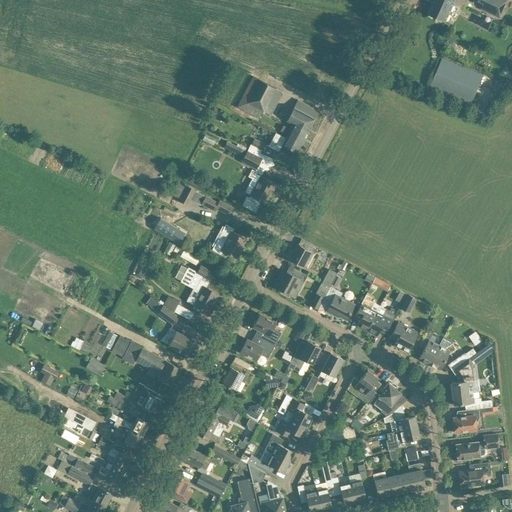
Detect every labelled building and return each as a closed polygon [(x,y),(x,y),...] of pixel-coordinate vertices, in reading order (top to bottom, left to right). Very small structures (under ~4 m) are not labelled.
[(434,0),(428,14),(446,22),(455,3),(456,3),(457,0),(434,0)] [(485,0),(484,3),(503,12),(503,11),(502,11),(506,0),(485,0)] [(430,86),(440,90),(471,104),(483,76),(442,58),(430,86)] [(270,114),(282,92),(252,77),(236,107),(259,119),(263,111),(270,114)] [(287,134),(284,138),(291,142),(293,137),(302,142),(318,111),(298,100),(286,120),(292,124),(289,129),(284,126),(281,130),(287,134)] [(291,142),(284,138),(276,133),(272,140),(269,146),(278,151),(281,145),(297,153),(302,142),(293,137),(291,142)] [(255,139),(252,145),(262,150),(265,144),(255,139)] [(223,148),(241,158),(246,148),(238,144),(237,147),(227,141),(223,148)] [(260,176),(269,181),(274,170),(271,160),(259,154),(260,151),(250,146),(247,151),(262,159),(256,170),(255,171),(261,174),(260,176)] [(262,159),(247,151),(241,162),(256,170),(262,159)] [(245,192),(264,202),(270,192),(271,193),(275,184),(269,181),(260,176),(261,174),(255,171),(252,170),(248,177),(258,182),(255,187),(249,184),(245,192)] [(179,201),(185,204),(187,198),(190,200),(195,191),(186,186),(179,201)] [(233,207),(219,200),(218,203),(205,196),(201,204),(215,211),(216,209),(229,215),(233,207)] [(248,199),(246,198),(241,207),(256,214),(261,203),(249,197),(248,199)] [(161,218),(154,229),(173,240),(179,230),(161,218)] [(220,240),(218,238),(212,249),(220,254),(221,253),(220,253),(221,250),(237,258),(240,251),(239,250),(245,239),(231,232),(233,229),(234,229),(225,224),(221,231),(224,232),(220,240)] [(297,263),(303,266),(306,268),(317,247),(310,243),(306,250),(296,244),(289,259),(297,263)] [(199,258),(183,250),(179,256),(195,265),(199,258)] [(141,261),(137,268),(143,271),(146,264),(141,261)] [(195,285),(197,286),(189,302),(208,312),(214,301),(213,300),(216,293),(205,288),(210,280),(214,273),(201,266),(197,274),(188,269),(181,283),(193,290),(195,285)] [(289,266),(286,272),(283,270),(281,274),(274,286),(285,291),(284,293),(292,298),(301,281),(304,282),(307,275),(289,266)] [(329,269),(321,283),(322,284),(329,287),(336,273),(329,269)] [(372,283),(375,277),(368,274),(365,279),(372,283)] [(336,275),(331,285),(336,287),(341,278),(336,275)] [(375,277),(372,283),(388,291),(390,286),(390,285),(375,277)] [(329,287),(322,284),(316,294),(323,298),(324,298),(330,288),(329,287)] [(321,303),(328,307),(326,311),(333,315),(334,314),(346,320),(354,304),(340,297),(342,293),(330,287),(330,288),(324,298),(321,303)] [(396,300),(401,303),(406,294),(401,291),(396,300)] [(310,305),(318,309),(323,298),(316,294),(310,305)] [(356,325),(366,331),(380,306),(370,301),(372,298),(366,294),(354,317),(359,320),(356,325)] [(415,298),(407,294),(400,309),(408,313),(415,298)] [(149,298),(145,304),(154,311),(158,305),(149,298)] [(171,298),(166,307),(174,311),(190,320),(194,313),(178,304),(179,302),(171,298)] [(163,306),(157,313),(173,325),(178,318),(163,306)] [(380,306),(366,331),(376,336),(380,330),(385,333),(397,311),(391,308),(389,311),(380,306)] [(264,333),(262,338),(275,345),(281,333),(273,328),(275,323),(259,314),(253,327),(264,333)] [(35,319),(31,327),(39,331),(43,323),(35,319)] [(410,331),(411,329),(398,322),(389,338),(390,338),(396,341),(394,345),(408,353),(412,345),(411,344),(417,332),(415,334),(410,331)] [(300,326),(296,333),(303,337),(307,330),(300,326)] [(419,358),(429,364),(439,345),(433,342),(436,337),(432,335),(434,330),(428,327),(421,341),(427,344),(419,358)] [(161,341),(169,345),(186,354),(193,341),(177,332),(176,333),(169,329),(167,334),(161,341)] [(482,341),(475,332),(468,336),(475,346),(482,341)] [(275,345),(262,338),(258,345),(246,339),(240,351),(256,360),(259,354),(268,358),(275,345)] [(123,357),(122,358),(133,364),(135,360),(136,361),(160,374),(157,379),(164,382),(173,387),(182,369),(173,365),(159,357),(154,354),(148,351),(142,348),(143,346),(131,340),(123,357)] [(289,363),(300,369),(305,360),(312,364),(320,348),(319,347),(319,346),(315,344),(314,344),(308,341),(306,345),(301,342),(289,363)] [(439,345),(429,364),(439,369),(448,353),(449,354),(456,349),(452,343),(445,348),(439,345)] [(450,363),(454,369),(469,358),(476,353),(472,348),(465,353),(464,353),(450,363)] [(330,353),(329,355),(319,375),(324,378),(327,373),(334,377),(340,366),(341,366),(344,360),(330,353)] [(449,385),(450,394),(472,392),(471,380),(476,380),(474,367),(472,363),(479,358),(476,353),(469,358),(454,369),(451,370),(452,371),(454,369),(460,377),(460,381),(450,382),(450,384),(449,385)] [(97,369),(100,363),(91,358),(88,365),(97,369)] [(223,382),(232,387),(236,389),(241,381),(245,383),(251,371),(234,362),(223,382)] [(370,388),(377,378),(373,374),(374,373),(367,367),(360,376),(362,377),(354,386),(361,391),(357,396),(366,403),(375,392),(370,388)] [(277,370),(274,376),(281,380),(284,374),(277,370)] [(306,387),(312,390),(318,378),(312,375),(306,387)] [(380,411),(386,416),(391,414),(392,412),(405,401),(398,396),(400,394),(396,391),(397,389),(388,382),(382,390),(384,391),(373,404),(381,410),(380,411)] [(137,403),(143,406),(155,413),(161,400),(155,397),(157,393),(144,386),(144,385),(139,383),(138,384),(134,392),(138,395),(141,396),(137,403)] [(472,392),(450,394),(451,403),(453,403),(453,405),(476,402),(476,409),(492,407),(491,400),(481,401),(481,398),(473,398),(472,392)] [(76,400),(82,403),(86,396),(79,393),(76,400)] [(116,393),(114,398),(121,402),(131,407),(134,402),(116,393)] [(121,402),(114,398),(111,403),(128,413),(131,407),(121,402)] [(287,409),(284,414),(307,427),(312,416),(302,411),(305,405),(292,398),(287,409)] [(239,413),(217,401),(212,409),(221,414),(228,418),(228,419),(235,422),(239,413)] [(212,409),(209,408),(203,420),(215,426),(222,430),(228,419),(228,418),(221,414),(212,409)] [(479,419),(479,409),(457,411),(459,420),(453,421),(454,433),(476,430),(475,423),(476,423),(479,419)] [(390,422),(392,433),(399,431),(417,427),(414,416),(394,420),(392,412),(391,414),(386,416),(383,418),(384,423),(390,422)] [(107,417),(115,422),(123,426),(130,429),(142,436),(149,423),(137,417),(132,425),(110,413),(107,417)] [(307,427),(284,414),(281,420),(275,430),(288,437),(291,431),(302,437),(307,427)] [(258,422),(249,418),(246,423),(248,429),(253,431),(258,422)] [(355,418),(351,423),(359,430),(363,425),(355,418)] [(215,426),(203,420),(196,433),(205,437),(215,442),(222,430),(215,426)] [(123,426),(115,422),(113,426),(128,434),(124,441),(136,448),(142,436),(130,429),(123,426)] [(101,436),(112,441),(114,443),(117,437),(94,424),(91,430),(95,433),(101,436)] [(395,449),(404,447),(402,442),(420,438),(417,427),(399,431),(392,433),(386,434),(388,444),(387,444),(389,451),(395,449)] [(277,443),(272,453),(288,462),(294,452),(280,445),(283,440),(278,437),(272,434),(269,439),(277,443)] [(455,460),(457,462),(465,461),(465,459),(479,457),(482,457),(484,456),(486,455),(486,453),(486,448),(499,447),(497,434),(483,435),(484,442),(478,443),(478,442),(469,443),(469,444),(465,445),(465,444),(455,445),(456,452),(454,454),(455,460)] [(112,441),(101,436),(98,444),(108,449),(112,441)] [(246,443),(239,440),(236,445),(243,449),(246,443)] [(415,445),(404,447),(405,454),(417,451),(415,445)] [(225,459),(236,465),(236,464),(239,459),(239,458),(215,446),(212,452),(225,459)] [(189,447),(183,458),(184,459),(183,462),(189,465),(189,464),(193,466),(194,464),(205,470),(211,458),(189,447)] [(115,458),(112,465),(124,471),(131,458),(111,448),(107,454),(115,458)] [(88,452),(85,458),(93,462),(96,456),(88,452)] [(224,461),(225,459),(212,452),(210,456),(212,457),(211,459),(219,463),(221,460),(224,461)] [(288,462),(272,453),(267,463),(283,472),(288,462)] [(247,463),(248,463),(255,467),(256,465),(262,468),(265,462),(251,455),(247,463)] [(77,459),(74,466),(93,477),(97,469),(77,459)] [(239,459),(236,464),(243,468),(250,471),(248,463),(247,463),(239,459)] [(59,465),(57,469),(78,480),(89,486),(93,477),(74,466),(73,467),(63,462),(61,461),(59,465)] [(490,462),(475,464),(475,470),(458,472),(460,487),(483,484),(482,475),(491,474),(490,462)] [(255,467),(248,463),(250,471),(252,483),(261,481),(266,473),(255,467)] [(408,466),(409,472),(413,489),(425,486),(420,463),(408,466)] [(236,465),(233,470),(240,474),(243,468),(236,464),(236,465)] [(124,471),(112,465),(109,471),(101,467),(98,473),(118,483),(124,471)] [(390,495),(386,477),(386,478),(384,471),(377,473),(377,475),(367,478),(370,489),(375,488),(378,497),(390,495)] [(203,472),(199,479),(223,492),(226,485),(217,480),(203,472)] [(335,472),(330,473),(334,492),(340,491),(343,503),(354,501),(350,483),(339,485),(337,477),(336,477),(335,472)] [(409,472),(398,475),(401,492),(413,489),(409,472)] [(326,482),(315,485),(316,491),(320,509),(331,506),(328,494),(334,492),(330,473),(325,474),(326,479),(325,480),(326,482)] [(44,474),(40,481),(47,485),(51,478),(44,474)] [(169,494),(179,499),(181,495),(183,496),(190,483),(174,474),(167,487),(171,489),(169,494)] [(398,475),(386,477),(390,495),(401,492),(398,475)] [(255,508),(256,511),(257,511),(249,478),(237,481),(241,497),(238,498),(239,504),(231,505),(231,507),(229,511),(249,511),(249,509),(255,508)] [(223,492),(199,479),(196,485),(219,498),(223,492)] [(361,480),(350,483),(354,501),(365,498),(361,480)] [(271,501),(264,503),(265,511),(284,511),(281,499),(280,499),(277,486),(267,481),(266,484),(268,494),(270,493),(271,501)] [(96,493),(92,500),(105,507),(112,494),(91,483),(88,488),(96,493)] [(316,491),(315,485),(314,484),(304,487),(303,485),(297,486),(300,500),(306,498),(309,511),(320,509),(316,491)] [(102,511),(105,507),(92,500),(89,506),(81,502),(80,504),(69,498),(68,498),(63,496),(59,504),(73,511),(76,511),(78,508),(85,511),(102,511)] [(173,511),(174,511),(175,511),(197,511),(180,503),(179,507),(162,498),(156,509),(162,511),(173,511)] [(51,500),(47,506),(54,509),(57,503),(51,500)]
